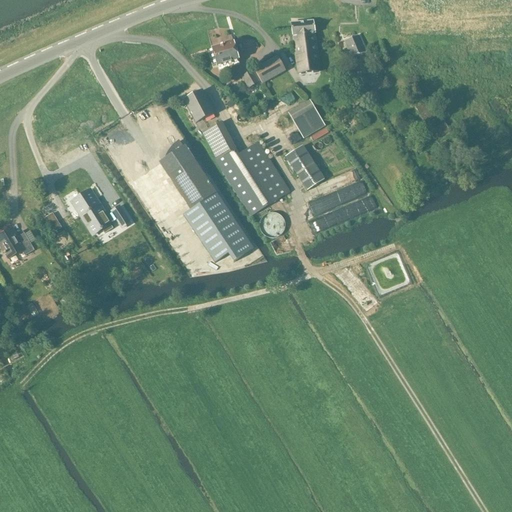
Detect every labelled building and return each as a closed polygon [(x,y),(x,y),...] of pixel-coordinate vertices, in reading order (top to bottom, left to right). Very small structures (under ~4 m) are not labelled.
[(298,74),(320,71),(317,45),(313,22),(292,25),(298,74)] [(359,55),(366,52),(359,36),(344,42),(351,58),(353,57),(354,59),(360,57),(359,55)] [(234,44),(215,50),(220,67),(239,61),(234,44)] [(262,85),(286,71),(277,57),(254,70),(262,85)] [(366,72),(362,63),(354,66),(358,75),(366,72)] [(248,88),(259,83),(253,72),(242,77),(248,88)] [(196,123),(214,114),(202,91),(184,100),(196,123)] [(271,103),(268,97),(262,101),(266,106),(271,103)] [(304,139),(325,126),(309,101),(289,113),(304,139)] [(425,123),(434,117),(424,101),(415,107),(425,123)] [(222,123),(203,133),(217,160),(235,150),(222,123)] [(450,131),(445,123),(430,132),(434,140),(450,131)] [(163,161),(160,164),(191,211),(184,216),(202,243),(215,263),(227,255),(228,255),(233,261),(252,248),(185,147),(183,148),(179,141),(175,144),(170,150),(169,151),(166,156),(163,161)] [(217,160),(215,161),(251,217),(289,192),(258,143),(238,155),(235,150),(217,160)] [(303,147),(285,158),(307,191),(324,180),(303,147)] [(89,191),(72,202),(74,205),(76,207),(74,209),(79,216),(81,215),(94,235),(102,230),(104,234),(112,229),(109,225),(111,224),(117,220),(123,228),(130,223),(119,207),(112,212),(113,213),(107,216),(105,213),(104,214),(89,191)] [(52,215),(46,219),(51,228),(58,224),(52,215)] [(25,256),(34,251),(24,234),(17,238),(13,230),(0,237),(0,244),(8,259),(22,251),(25,256)] [(53,282),(59,291),(67,286),(62,277),(53,282)] [(75,305),(70,309),(73,314),(78,311),(75,305)]
